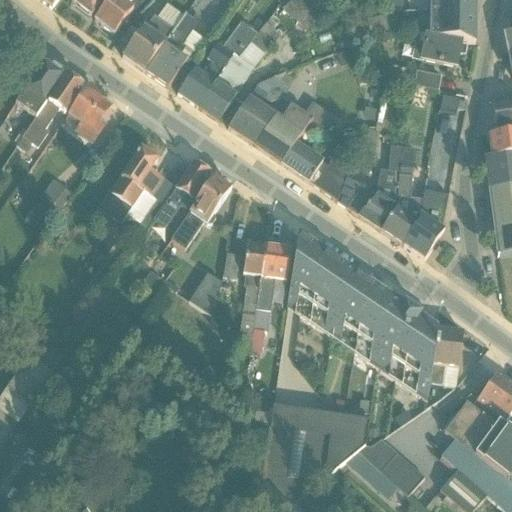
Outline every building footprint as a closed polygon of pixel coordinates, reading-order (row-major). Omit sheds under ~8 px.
[(27,0),(47,14),(57,0),(27,0)] [(83,22),(99,0),(68,0),(63,8),(83,22)] [(107,42),(127,16),(106,0),(105,0),(86,25),(107,42)] [(427,0),(427,17),(473,18),(473,0),(427,0)] [(315,40),(341,34),(335,7),(309,13),(315,40)] [(427,17),(426,41),(472,51),(473,18),(427,17)] [(216,74),(249,104),(299,51),(280,33),(270,44),(256,31),(216,74)] [(137,80),(157,49),(132,32),(111,63),(137,80)] [(511,36),(495,40),(499,60),(511,57),(511,36)] [(409,66),(455,77),(458,61),(464,62),(466,51),(412,40),(410,49),(412,50),(409,66)] [(137,80),(159,95),(180,64),(157,49),(137,80)] [(503,83),(511,81),(511,57),(499,60),(503,83)] [(17,97),(38,110),(57,79),(36,66),(17,97)] [(170,100),(191,114),(208,89),(187,75),(170,100)] [(58,123),(77,91),(57,79),(38,110),(58,123)] [(212,129),(229,103),(208,89),(191,114),(212,129)] [(58,123),(85,140),(105,108),(77,91),(58,123)] [(221,135),(247,152),(269,120),(243,103),(221,135)] [(471,126),(471,107),(451,106),(450,125),(471,126)] [(511,130),(511,106),(484,110),(487,133),(511,130)] [(275,171),(297,139),(269,120),(247,152),(275,171)] [(447,133),(445,151),(462,153),(464,135),(447,133)] [(483,164),(511,160),(511,136),(480,141),(483,164)] [(275,171),(301,188),(323,156),(297,139),(275,171)] [(102,199),(125,215),(149,182),(144,178),(151,167),(133,155),(102,199)] [(481,196),(511,192),(511,160),(483,164),(477,165),(481,196)] [(163,205),(181,218),(207,181),(190,168),(163,205)] [(200,231),(227,195),(207,181),(181,218),(200,231)] [(64,189),(41,231),(57,240),(69,217),(74,220),(85,201),(64,189)] [(511,192),(481,196),(486,229),(511,225),(511,192)] [(352,225),(373,239),(390,213),(369,199),(352,225)] [(395,253),(412,227),(390,213),(373,239),(395,253)] [(490,263),(511,260),(511,225),(486,229),(490,263)] [(395,253),(419,269),(436,244),(412,227),(395,253)] [(299,327),(338,271),(298,242),(282,268),(282,287),(282,315),(299,327)] [(270,288),(282,287),(282,268),(278,268),(280,253),(258,251),(256,265),(252,316),(266,318),(270,288)] [(252,316),(256,265),(236,263),(234,286),(240,286),(238,316),(252,316)] [(328,348),(368,291),(338,271),(299,327),(328,348)] [(148,280),(139,294),(153,302),(162,289),(148,280)] [(206,281),(200,289),(211,296),(210,298),(217,303),(219,291),(217,290),(217,289),(206,281)] [(165,289),(162,294),(196,316),(195,308),(165,289)] [(328,348),(362,371),(401,314),(368,291),(328,348)] [(421,356),(431,334),(401,314),(362,371),(422,409),(421,389),(421,356)] [(421,389),(451,392),(457,339),(431,334),(421,356),(421,389)] [(26,365),(0,402),(0,421),(16,433),(61,363),(43,348),(29,367),(26,365)] [(497,429),(511,410),(511,394),(493,380),(471,408),(497,429)] [(217,391),(209,403),(231,418),(237,409),(225,401),(227,398),(217,391)] [(293,416),(279,511),(284,511),(323,511),(328,486),(369,492),(378,428),(293,416)] [(15,449),(8,459),(18,466),(25,456),(22,454),(30,440),(19,433),(10,446),(15,449)] [(38,439),(26,455),(42,467),(54,450),(38,439)] [(393,446),(375,465),(418,506),(437,487),(393,446)]
